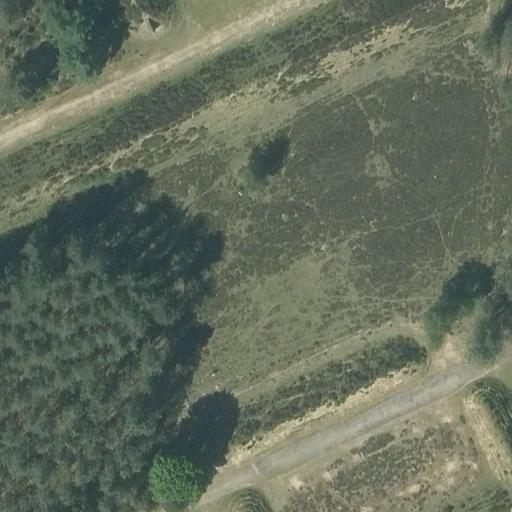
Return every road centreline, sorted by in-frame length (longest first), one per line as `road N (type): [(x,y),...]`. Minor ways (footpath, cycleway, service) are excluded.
road 1 (track): [(511,359),(190,511)]
road 2 (track): [(312,0),(0,151)]
